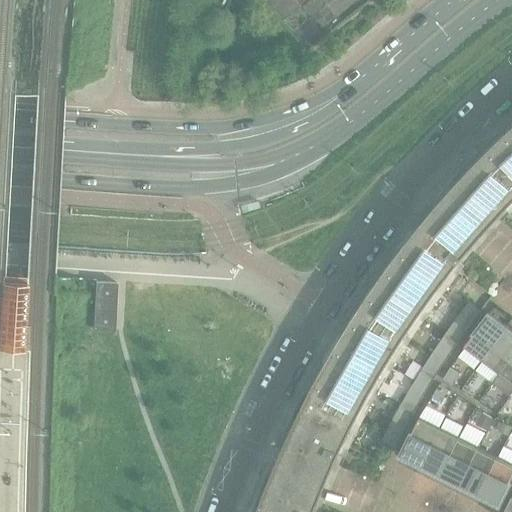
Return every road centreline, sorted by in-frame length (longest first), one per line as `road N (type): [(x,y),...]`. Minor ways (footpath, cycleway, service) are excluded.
road 1 (residential): [(224,511),(266,406),(340,279),(418,176),(511,83)]
road 2 (secondary): [(355,82),(308,107),(232,127),(0,118)]
road 3 (secondary): [(0,176),(183,186),(243,179),(289,158)]
road 4 (secondary): [(289,158),(345,127),(498,0)]
road 5 (secondary): [(355,82),(329,111),(290,132),(154,157)]
road 6 (secondary): [(154,157),(0,147)]
road 7 (secondary): [(154,157),(223,165),(289,158)]
road 8 (secondary): [(453,0),(355,82)]
